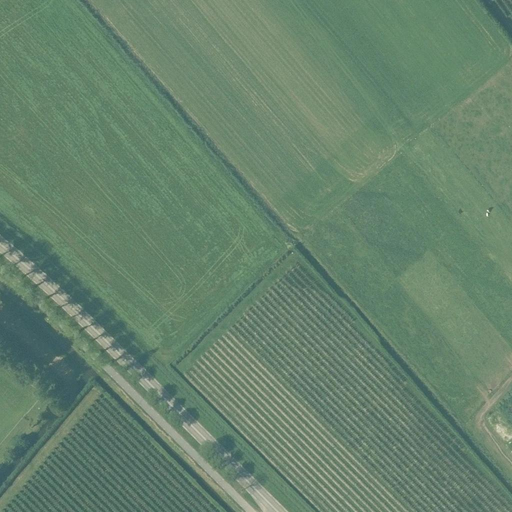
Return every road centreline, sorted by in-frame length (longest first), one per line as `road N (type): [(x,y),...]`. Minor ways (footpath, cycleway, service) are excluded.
road 1 (secondary): [(276,511),(0,243)]
road 2 (unclassified): [(0,266),(249,511)]
